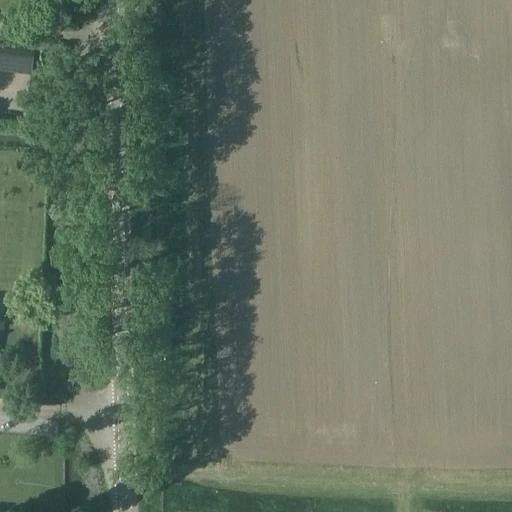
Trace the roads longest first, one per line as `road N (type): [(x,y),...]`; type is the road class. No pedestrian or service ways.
road 1 (tertiary): [(125,511),(111,0)]
road 2 (track): [(407,511),(383,485),(192,467),(124,474)]
